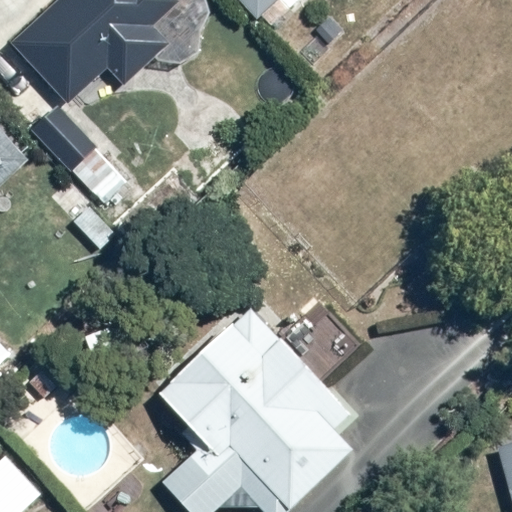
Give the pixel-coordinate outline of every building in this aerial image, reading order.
[(70,0),(21,45),(77,102),(113,72),(130,87),(161,59),(186,67),(204,58),(216,3),(214,0),(70,0)] [(299,0),(242,0),(271,28),(299,0)] [(88,199),(122,236),(135,223),(116,203),(133,187),(55,102),(25,130),(88,199)] [(0,192),(35,162),(0,122),(0,192)] [(260,312),(171,400),(217,445),(171,486),(193,511),(224,511),(226,511),(252,511),(299,511),(365,452),(345,433),(359,421),(328,383),(369,349),(325,308),(289,341),(260,312)] [(0,398),(27,372),(0,344),(0,398)]
